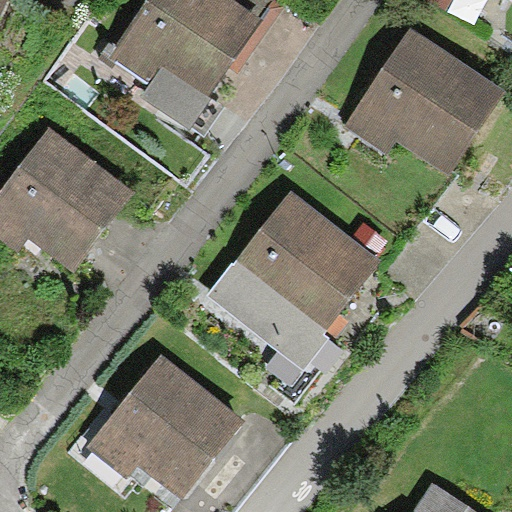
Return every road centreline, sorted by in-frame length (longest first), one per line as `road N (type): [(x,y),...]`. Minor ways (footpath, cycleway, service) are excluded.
road 1 (residential): [(0,473),(363,0)]
road 2 (residential): [(511,230),(269,511)]
